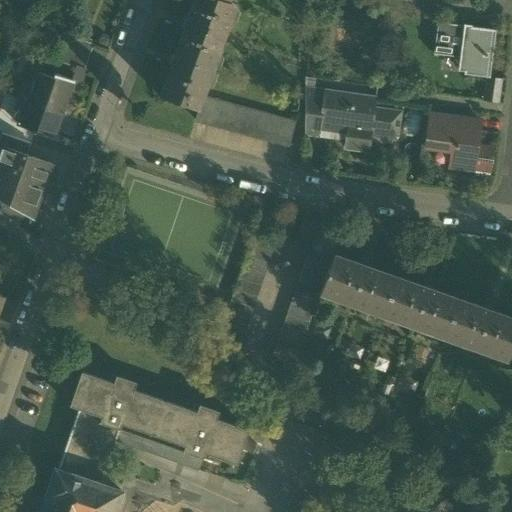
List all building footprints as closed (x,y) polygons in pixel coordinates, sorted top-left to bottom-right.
[(228,3),(217,0),(194,0),(174,55),(213,69),(235,6),(228,3)] [(495,30),(438,22),(433,54),(465,59),(463,74),(489,78),(495,30)] [(80,40),(65,43),(58,62),(84,71),(93,44),(80,40)] [(213,69),(174,55),(160,97),(198,110),(198,111),(203,97),(213,69)] [(52,78),(37,72),(33,83),(25,81),(14,113),(21,115),(18,125),(35,131),(37,127),(53,133),(55,128),(63,130),(74,98),(66,95),(72,80),(54,74),(52,78)] [(324,92),(305,90),(304,135),(319,137),(321,125),(319,125),(324,92)] [(376,100),(324,92),(319,125),(321,125),(319,137),(345,140),(344,148),(369,152),(372,131),(375,110),(376,100)] [(295,123),(217,100),(203,97),(198,111),(198,110),(195,120),(289,146),(295,123)] [(399,114),(375,110),(372,131),(396,135),(399,114)] [(481,123),(428,115),(424,146),(453,151),(451,167),(475,170),(478,147),(481,123)] [(30,144),(1,133),(0,135),(0,147),(1,148),(2,146),(27,155),(30,144)] [(27,155),(2,146),(1,148),(0,147),(0,170),(43,186),(51,163),(27,155)] [(494,149),(478,147),(475,170),(490,172),(494,149)] [(43,186),(0,170),(0,200),(4,202),(24,214),(31,218),(43,186)] [(24,214),(4,202),(0,208),(0,213),(18,225),(24,214)] [(220,334),(243,341),(277,241),(254,234),(220,334)] [(395,276),(333,254),(329,266),(321,288),(319,293),(382,315),(395,276)] [(329,266),(307,258),(298,281),(321,288),(329,266)] [(459,298),(395,276),(382,315),(445,337),(459,298)] [(321,288),(298,281),(271,359),(293,367),(319,293),(321,288)] [(511,345),(511,316),(459,298),(445,337),(507,359),(511,345)] [(196,412),(133,390),(135,382),(116,375),(113,383),(81,372),(69,405),(78,409),(101,416),(99,422),(119,429),(121,423),(185,445),(183,451),(202,458),(204,452),(236,463),(248,430),(216,419),(218,411),(199,404),(196,412)] [(101,416),(78,409),(58,469),(94,481),(94,482),(100,484),(119,429),(99,422),(101,416)] [(113,511),(120,491),(100,484),(94,482),(94,481),(58,469),(55,468),(46,496),(45,495),(39,511),(113,511)]
